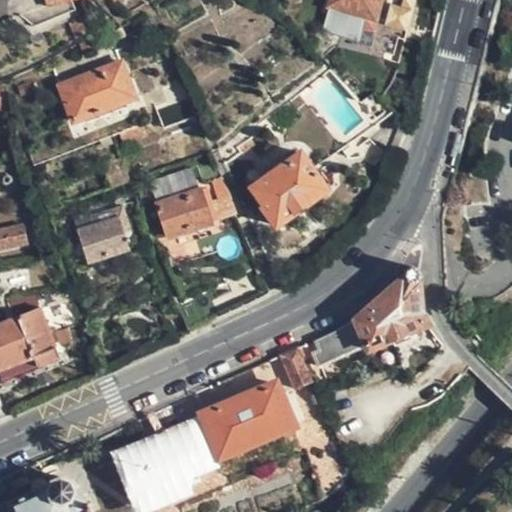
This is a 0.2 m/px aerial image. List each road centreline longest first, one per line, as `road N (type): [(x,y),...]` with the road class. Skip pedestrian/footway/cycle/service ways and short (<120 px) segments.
road 1 (secondary): [(0,443),(303,307),(367,257),(410,195)]
road 2 (residential): [(511,400),(440,318),(432,227),(410,195)]
road 3 (secondary): [(410,195),(464,0)]
road 4 (unclassified): [(511,385),(393,511)]
